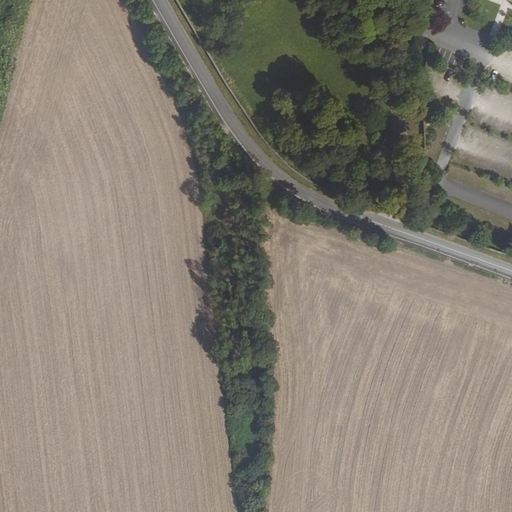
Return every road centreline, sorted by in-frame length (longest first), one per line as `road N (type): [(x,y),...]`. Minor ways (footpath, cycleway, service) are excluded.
road 1 (unclassified): [(158,0),(239,131),(301,192),(511,271)]
road 2 (unknown): [(511,210),(468,195),(448,176),(474,90),(470,47),(426,30),(401,39)]
